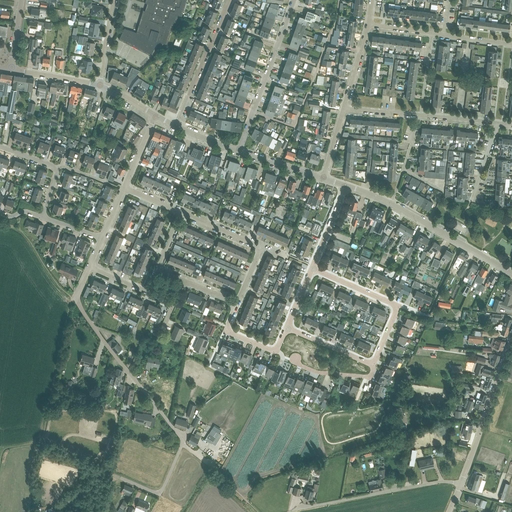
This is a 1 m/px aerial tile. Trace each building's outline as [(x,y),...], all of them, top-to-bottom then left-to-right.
[(145,0),(145,3),(148,4),(146,11),(143,10),(143,11),(137,32),(125,29),(125,28),(119,40),(119,39),(151,55),(150,56),(151,56),(154,50),(156,50),(156,51),(163,43),(167,45),(168,44),(167,44),(171,30),(172,30),(171,29),(173,22),(176,23),(175,22),(177,15),(182,17),(182,16),(181,16),(186,0),(145,0)] [(218,9),(221,2),(215,0),(214,0),(212,6),(218,9)] [(233,9),(239,12),(242,5),(235,2),(233,9)] [(274,8),(276,4),(266,2),(263,10),(264,10),(276,14),(277,15),(278,11),(278,10),(274,8)] [(93,5),(92,11),(91,15),(101,17),(103,7),(93,5)] [(47,10),(46,9),(46,8),(40,7),(40,10),(37,9),(36,11),(32,10),(31,16),(39,17),(39,13),(45,14),(46,11),(47,11),(47,10)] [(230,15),(235,17),(237,18),(239,12),(233,9),(230,15)] [(217,12),(212,10),(210,10),(208,16),(214,19),(217,12)] [(274,19),(276,14),(264,10),(263,15),(266,16),(274,19)] [(308,11),(305,19),(314,22),(315,20),(316,20),(318,21),(320,16),(322,17),(324,11),(316,10),(314,14),(312,13),(308,11)] [(212,25),(214,19),(208,16),(205,23),(212,25)] [(340,16),(338,25),(342,25),(345,26),(355,27),(356,21),(352,20),(350,20),(350,22),(346,22),(345,23),(341,23),(342,19),(344,19),(344,16),(340,16)] [(300,17),(298,22),(306,25),(319,29),(321,25),(315,23),(314,22),(305,19),(300,17)] [(226,25),(233,28),(235,22),(228,19),(226,25)] [(273,24),(272,24),(265,21),(261,20),(260,24),(263,26),(271,28),(271,26),(272,27),(273,24)] [(30,21),(29,27),(30,27),(33,28),(36,29),(36,28),(37,29),(37,28),(43,30),(44,25),(44,22),(34,21),(34,22),(30,21)] [(100,24),(95,23),(90,22),(90,23),(88,22),(87,26),(86,26),(85,29),(87,29),(86,34),(88,34),(93,35),(97,36),(100,24)] [(233,28),(226,25),(223,32),(230,35),(233,28)] [(201,33),(207,35),(210,29),(203,26),(201,33)] [(307,38),(302,36),(303,34),(295,31),(293,36),(306,41),(307,38)] [(179,32),(173,45),(179,47),(184,34),(179,32)] [(205,42),(207,35),(201,33),(198,39),(205,42)] [(317,39),(325,43),(327,37),(319,34),(317,39)] [(84,53),(88,54),(93,55),(95,44),(90,43),(87,42),(88,38),(84,37),(84,36),(79,36),(78,38),(77,44),(85,45),(84,53)] [(229,38),(226,37),(222,36),(219,42),(226,45),(229,38)] [(344,38),(343,41),(347,42),(346,45),(348,45),(353,46),(354,39),(344,38)] [(42,40),(41,40),(36,39),(31,39),(29,51),(33,51),(33,46),(37,47),(38,42),(41,42),(42,40)] [(196,42),(195,46),(190,43),(191,40),(189,39),(186,45),(201,51),(203,45),(196,42)] [(223,51),(226,45),(219,42),(216,48),(223,51)] [(201,51),(186,45),(185,48),(193,51),(192,54),(199,57),(201,51)] [(247,47),(244,46),(240,45),(239,47),(248,50),(247,53),(258,57),(260,52),(247,47)] [(49,66),(50,61),(52,50),(48,49),(47,58),(43,58),(42,65),(49,66)] [(61,60),(61,54),(62,51),(55,50),(55,55),(57,56),(57,59),(56,63),(57,63),(56,67),(62,68),(64,60),(61,60)] [(213,58),(226,63),(227,60),(224,59),(221,58),(222,55),(215,52),(213,58)] [(288,57),(299,61),(301,57),(306,59),(307,56),(298,53),(298,55),(290,52),(288,57)] [(256,62),(258,57),(247,53),(245,58),(256,62)] [(196,62),(199,57),(192,54),(189,59),(196,62)] [(187,65),(194,68),(196,62),(189,59),(186,58),(183,57),(182,56),(180,59),(188,62),(187,65)] [(244,60),(247,61),(246,63),(254,66),(256,62),(245,58),(245,57),(244,60)] [(300,61),(299,61),(288,57),(286,62),(294,64),(298,66),(300,61)] [(226,63),(213,58),(210,63),(218,66),(220,68),(222,64),(225,66),(226,63)] [(239,68),(240,61),(234,59),(232,66),(239,68)] [(79,65),(80,65),(79,69),(82,69),(82,71),(89,73),(90,69),(91,69),(92,62),(84,60),(84,62),(80,61),(80,64),(79,64),(79,65)] [(241,65),(245,67),(245,68),(253,71),(254,66),(246,63),(242,62),(241,65)] [(218,66),(210,63),(208,69),(217,73),(221,74),(222,72),(216,69),(218,66)] [(192,73),(194,68),(187,65),(186,68),(178,65),(177,67),(182,69),(185,70),(192,73)] [(117,85),(117,84),(121,75),(117,72),(117,68),(109,67),(107,79),(110,80),(110,82),(109,82),(117,86),(117,85)] [(121,75),(117,84),(124,87),(125,86),(128,87),(131,81),(140,71),(132,67),(128,76),(129,76),(128,77),(121,75)] [(228,75),(232,76),(233,76),(234,72),(237,73),(238,70),(232,68),(231,71),(230,70),(228,75)] [(217,73),(208,69),(206,74),(213,78),(214,75),(216,76),(217,73)] [(190,79),(192,73),(185,70),(182,76),(190,79)] [(12,75),(7,74),(5,85),(4,90),(4,91),(3,95),(6,95),(8,85),(11,86),(12,75)] [(213,78),(206,74),(203,80),(214,84),(215,82),(212,80),(213,78)] [(174,79),(177,80),(180,82),(187,84),(190,79),(182,76),(181,78),(174,75),(172,78),(174,79)] [(13,81),(13,86),(14,86),(13,90),(11,89),(8,106),(7,112),(13,113),(17,91),(16,90),(16,89),(24,90),(27,91),(26,97),(30,98),(32,91),(32,89),(33,84),(34,79),(14,76),(13,81)] [(132,82),(129,87),(132,89),(135,85),(137,86),(135,90),(133,93),(141,99),(144,94),(148,88),(141,84),(143,81),(140,79),(137,76),(132,82)] [(317,76),(316,84),(320,85),(324,85),(331,86),(338,87),(339,81),(334,80),(332,80),(332,84),(326,83),(324,83),(324,81),(325,77),(324,77),(317,76)] [(249,87),(251,83),(243,80),(239,78),(237,83),(241,84),(249,87)] [(214,84),(203,80),(201,86),(208,89),(210,86),(213,87),(214,84)] [(155,104),(157,99),(158,97),(156,96),(159,88),(157,88),(160,82),(157,81),(154,86),(150,96),(152,97),(150,102),(155,104)] [(185,90),(187,84),(180,82),(178,87),(185,90)] [(57,83),(56,90),(57,91),(63,92),(63,95),(67,96),(68,90),(69,85),(65,84),(57,83)] [(48,94),(49,88),(46,87),(47,85),(39,84),(37,92),(37,96),(47,98),(47,94),(48,94)] [(68,106),(72,107),(77,86),(71,85),(70,90),(70,93),(72,94),(71,97),(70,97),(69,102),(69,103),(68,106)] [(275,86),(274,90),(285,95),(286,92),(285,92),(286,89),(283,89),(283,88),(275,85),(275,86)] [(82,88),(77,86),(72,107),(76,108),(77,104),(78,99),(77,99),(78,95),(80,95),(82,88)] [(199,91),(206,94),(208,89),(201,86),(199,91)] [(86,105),(88,105),(89,101),(91,102),(92,98),(90,97),(91,94),(92,94),(93,90),(86,88),(84,95),(88,97),(86,105)] [(173,94),(171,100),(170,103),(167,109),(176,112),(185,92),(176,88),(175,89),(174,92),(173,94)] [(297,96),(299,91),(289,88),(288,92),(293,93),(292,94),(297,96)] [(91,102),(89,101),(88,105),(89,105),(87,113),(86,114),(87,115),(87,117),(89,117),(91,110),(93,103),(92,103),(93,101),(94,102),(97,92),(93,90),(92,94),(91,94),(90,97),(92,98),(91,102)] [(285,100),(287,95),(285,95),(274,90),(273,93),(271,93),(270,95),(285,100)] [(206,94),(199,91),(196,97),(204,100),(205,97),(208,98),(211,99),(212,97),(206,94)] [(233,95),(232,97),(244,101),(246,97),(234,92),(233,92),(232,95),(233,95)] [(244,101),(232,97),(225,94),(223,97),(222,97),(223,94),(220,93),(217,100),(225,102),(226,99),(231,100),(230,101),(235,103),(243,106),(244,101)] [(284,105),(285,100),(270,95),(269,96),(271,97),(270,100),(284,105)] [(161,106),(167,109),(170,103),(166,102),(168,98),(165,97),(161,106)] [(268,102),(267,104),(282,109),(284,105),(270,100),(269,103),(268,102)] [(28,111),(27,114),(33,115),(34,112),(36,104),(30,102),(28,111)] [(280,114),(282,109),(267,104),(266,106),(268,106),(267,109),(280,114)] [(317,116),(322,116),(329,117),(330,111),(324,110),(323,113),(318,113),(319,108),(310,106),(310,109),(313,109),(312,115),(317,116)] [(103,107),(101,112),(99,115),(98,119),(100,120),(102,116),(109,119),(110,117),(112,114),(114,110),(107,107),(106,109),(103,107)] [(193,120),(197,111),(195,110),(194,112),(191,110),(188,117),(193,120)] [(203,113),(197,111),(193,120),(199,122),(203,113)] [(14,113),(13,113),(7,112),(6,117),(5,119),(12,121),(13,118),(13,117),(14,113)] [(119,112),(117,117),(114,123),(119,126),(123,128),(127,120),(124,118),(126,116),(119,112)] [(146,122),(133,113),(128,120),(129,121),(124,135),(130,139),(130,140),(135,143),(140,136),(138,135),(146,122)] [(205,125),(209,116),(207,115),(203,113),(199,122),(205,125)] [(262,132),(260,131),(256,139),(260,141),(265,131),(269,124),(265,122),(263,127),(264,128),(262,132)] [(260,131),(257,130),(259,127),(256,126),(251,136),(256,139),(260,131)] [(13,141),(20,144),(24,135),(16,133),(18,129),(14,128),(12,135),(15,136),(13,141)] [(326,136),(327,130),(319,129),(318,135),(316,134),(315,137),(322,138),(323,135),(326,136)] [(158,141),(161,134),(155,131),(152,139),(150,144),(149,144),(147,151),(151,152),(152,149),(151,149),(152,145),(153,145),(155,140),(158,141)] [(268,135),(266,134),(267,132),(265,131),(260,141),(264,143),(268,135)] [(158,141),(153,154),(158,156),(155,164),(159,166),(161,163),(163,157),(166,150),(161,148),(162,146),(165,147),(167,143),(168,144),(170,137),(162,133),(162,134),(161,134),(158,141)] [(276,133),(273,138),(269,146),(273,148),(277,140),(276,139),(278,134),(276,133)] [(33,142),(35,138),(36,135),(32,134),(31,138),(24,135),(20,144),(28,147),(30,141),(33,142)] [(273,138),(268,135),(264,143),(269,146),(273,138)] [(166,150),(163,157),(168,160),(171,152),(176,140),(176,139),(172,137),(172,138),(166,150)] [(37,151),(41,152),(45,142),(45,143),(46,141),(41,140),(41,139),(37,138),(36,144),(39,145),(37,151)] [(279,138),(277,140),(273,148),(278,150),(280,146),(281,146),(281,147),(284,149),(288,142),(284,140),(284,141),(279,138)] [(49,147),(51,148),(54,141),(50,140),(50,141),(46,140),(46,141),(45,143),(45,142),(41,152),(46,154),(49,147)] [(181,142),(176,140),(171,152),(176,154),(178,150),(181,142)] [(54,141),(51,148),(54,149),(52,154),(57,155),(61,144),(57,143),(57,142),(54,141)] [(178,150),(176,154),(181,156),(178,162),(182,164),(187,153),(183,151),(186,144),(181,142),(178,150)] [(305,160),(306,155),(307,152),(302,151),(304,147),(306,147),(307,144),(301,142),(300,145),(301,146),(299,150),(297,157),(305,160)] [(64,152),(66,153),(68,146),(66,146),(66,145),(62,143),(61,144),(57,155),(62,157),(64,152)] [(67,159),(72,161),(75,151),(71,149),(73,144),(70,143),(69,147),(68,146),(66,153),(69,154),(67,159)] [(320,153),(315,151),(316,145),(313,144),(310,153),(311,154),(309,161),(317,164),(320,156),(319,156),(320,153)] [(127,150),(123,148),(116,145),(115,149),(114,148),(112,153),(113,154),(111,157),(119,161),(120,157),(122,158),(124,154),(125,154),(127,150)] [(187,154),(186,158),(189,159),(190,158),(194,160),(199,149),(197,148),(194,147),(193,151),(189,149),(187,154)] [(83,152),(84,150),(81,149),(80,151),(79,152),(75,151),(72,161),(77,162),(79,157),(81,158),(83,152)] [(195,162),(193,165),(200,168),(203,161),(205,157),(202,155),(203,151),(199,149),(194,160),(194,161),(195,162)] [(287,150),(286,153),(285,157),(293,160),(297,150),(293,149),(292,151),(287,150)] [(82,164),(87,166),(90,156),(91,155),(87,153),(83,152),(81,158),(84,159),(82,164)] [(204,166),(212,169),(217,156),(212,155),(210,158),(207,157),(204,166)] [(94,162),(96,163),(98,157),(95,156),(94,158),(90,156),(87,166),(92,168),(94,162)] [(221,158),(217,156),(212,169),(211,173),(216,174),(217,170),(215,170),(216,165),(219,166),(221,158)] [(9,160),(4,158),(0,168),(0,170),(1,171),(3,168),(4,166),(7,168),(9,160)] [(17,174),(21,163),(15,160),(13,168),(16,169),(15,170),(16,170),(15,173),(17,174)] [(228,181),(235,162),(230,161),(227,160),(225,167),(227,168),(227,169),(229,169),(226,180),(228,181)] [(104,164),(101,173),(106,175),(108,169),(110,170),(113,165),(109,163),(109,164),(105,162),(104,164)] [(240,164),(235,162),(228,181),(231,182),(232,177),(234,171),(237,172),(235,179),(239,180),(240,178),(243,167),(239,166),(240,164)] [(27,165),(21,163),(17,174),(19,175),(20,172),(21,170),(24,172),(27,165)] [(116,163),(114,168),(118,170),(117,173),(123,176),(126,169),(122,168),(123,166),(117,164),(116,163)] [(249,178),(253,168),(248,166),(247,168),(243,167),(240,178),(249,180),(249,178)] [(176,177),(178,172),(170,168),(168,173),(173,175),(173,176),(176,177)] [(258,170),(253,168),(249,178),(252,179),(253,177),(255,178),(258,170)] [(34,172),(33,173),(45,178),(47,172),(40,169),(39,173),(38,172),(37,173),(34,172)] [(264,194),(265,191),(268,185),(271,174),(266,172),(264,180),(265,181),(264,186),(263,190),(261,193),(264,194)] [(43,184),(45,178),(33,173),(33,176),(35,177),(37,177),(36,181),(43,184)] [(66,173),(64,179),(76,183),(76,181),(73,180),(73,179),(72,179),(73,176),(66,173)] [(270,188),(271,183),(273,184),(276,176),(271,174),(268,185),(265,191),(268,192),(270,188)] [(146,185),(149,178),(143,175),(140,183),(146,185)] [(410,190),(412,188),(414,185),(416,180),(412,177),(409,182),(410,183),(407,189),(406,188),(402,196),(406,198),(410,190)] [(155,180),(149,178),(146,185),(151,188),(155,180)] [(280,178),(274,193),(280,196),(287,181),(280,178)] [(75,185),(76,183),(64,179),(62,185),(69,187),(70,184),(72,184),(75,185)] [(157,190),(160,182),(155,180),(151,188),(157,190)] [(296,198),(297,195),(298,191),(295,189),(296,187),(295,186),(296,182),(290,180),(287,191),(290,192),(288,196),(296,198)] [(166,185),(160,182),(157,190),(162,192),(166,185)] [(106,185),(104,190),(104,191),(111,194),(114,189),(106,185)] [(168,195),(170,190),(171,187),(166,185),(162,192),(168,195)] [(297,195),(296,198),(300,199),(300,197),(303,198),(306,199),(308,194),(309,192),(310,187),(304,185),(303,190),(302,192),(298,191),(297,195)] [(30,189),(29,192),(41,196),(43,190),(36,187),(35,190),(33,190),(30,189)] [(61,191),(59,198),(64,200),(67,201),(69,202),(70,201),(72,197),(74,192),(68,190),(67,189),(66,193),(61,191)] [(306,203),(316,206),(318,198),(321,199),(324,191),(318,189),(316,193),(315,193),(314,196),(310,195),(306,203)] [(186,203),(190,195),(191,193),(185,190),(184,193),(181,200),(186,203)] [(415,193),(410,190),(406,198),(411,200),(415,193)] [(111,194),(104,191),(102,196),(102,197),(109,200),(111,194)] [(39,202),(41,196),(29,192),(29,194),(32,195),(33,196),(32,199),(39,202)] [(327,200),(325,204),(329,205),(332,194),(326,192),(324,199),(327,200)] [(454,192),(454,194),(457,194),(457,197),(455,197),(455,200),(464,201),(464,198),(467,198),(467,196),(466,196),(466,193),(454,192)] [(415,203),(419,195),(415,193),(411,200),(415,203)] [(193,197),(190,195),(186,203),(192,205),(195,198),(196,196),(194,194),(193,197)] [(235,194),(233,200),(241,203),(243,197),(235,194)] [(424,198),(419,195),(415,203),(420,205),(424,198)] [(424,198),(420,205),(424,208),(428,200),(430,196),(427,195),(425,199),(424,198)] [(7,199),(6,202),(5,207),(11,209),(14,201),(11,200),(12,197),(9,196),(7,199)] [(197,208),(201,200),(202,197),(199,196),(198,199),(195,198),(192,205),(197,208)] [(94,202),(93,204),(105,209),(107,203),(103,201),(100,200),(99,203),(98,203),(97,203),(96,202),(94,202)] [(206,203),(201,200),(197,208),(203,210),(206,203)] [(348,211),(352,213),(352,212),(355,213),(356,212),(357,207),(356,207),(358,202),(352,200),(348,211)] [(433,203),(428,200),(424,208),(429,210),(433,203)] [(61,214),(63,207),(66,208),(67,205),(66,205),(61,203),(59,202),(58,205),(55,204),(52,211),(61,214)] [(209,204),(206,203),(203,210),(209,213),(210,208),(214,210),(216,204),(210,202),(209,204)] [(93,204),(93,206),(96,207),(95,207),(97,208),(95,211),(98,212),(102,214),(105,209),(93,204)] [(135,216),(138,210),(137,209),(139,207),(133,204),(132,207),(129,206),(126,212),(135,216)] [(372,225),(379,209),(373,206),(366,223),(372,225)] [(251,211),(250,213),(249,214),(253,216),(254,214),(256,215),(254,218),(258,220),(261,213),(252,209),(251,211)] [(305,209),(300,221),(305,223),(310,211),(305,209)] [(384,211),(379,209),(372,225),(375,226),(373,230),(374,230),(373,232),(381,235),(383,230),(382,229),(384,224),(380,222),(384,211)] [(221,218),(227,221),(230,213),(225,211),(221,218)] [(135,216),(126,212),(124,218),(131,221),(133,215),(135,216)] [(99,217),(94,214),(92,213),(91,217),(89,216),(89,217),(86,215),(85,217),(97,222),(99,217)] [(233,214),(230,213),(227,221),(232,223),(236,216),(237,214),(234,213),(233,214)] [(240,214),(239,217),(236,216),(232,223),(238,225),(241,218),(242,215),(240,214)] [(161,216),(157,215),(156,217),(154,220),(156,221),(155,224),(162,227),(164,221),(160,219),(161,216)] [(94,228),(97,222),(85,217),(84,219),(88,221),(89,222),(87,225),(94,228)] [(243,228),(247,220),(248,218),(245,217),(244,219),(241,218),(238,225),(243,228)] [(128,227),(131,221),(124,218),(121,224),(128,227)] [(391,229),(393,226),(393,227),(396,221),(391,218),(388,223),(387,223),(385,227),(383,231),(386,232),(388,229),(390,230),(391,229)] [(358,227),(359,226),(361,221),(360,220),(358,220),(354,219),(352,225),(356,226),(358,227)] [(29,221),(27,220),(25,226),(34,229),(32,232),(40,235),(43,225),(36,222),(35,224),(30,222),(30,221),(29,221)] [(247,220),(243,228),(249,230),(252,223),(247,220)] [(307,220),(305,225),(300,222),(298,226),(309,231),(313,223),(307,220)] [(311,232),(317,234),(321,225),(315,223),(311,232)] [(401,223),(398,228),(397,229),(398,229),(395,233),(398,235),(400,231),(404,233),(407,227),(401,223)] [(128,227),(121,224),(118,230),(125,233),(126,233),(128,234),(128,233),(130,228),(128,227)] [(159,233),(162,227),(155,224),(152,230),(159,233)] [(454,228),(464,233),(467,227),(462,224),(461,226),(457,224),(454,228)] [(180,232),(187,235),(189,228),(183,226),(180,232)] [(261,235),(264,228),(259,226),(256,233),(261,235)] [(44,238),(49,240),(55,242),(59,231),(48,227),(44,238)] [(414,231),(407,227),(404,233),(403,234),(401,237),(408,241),(410,237),(414,231)] [(195,231),(189,228),(187,235),(185,238),(188,239),(189,236),(193,237),(195,231)] [(159,233),(152,230),(150,229),(148,235),(150,236),(157,239),(159,233)] [(201,233),(195,231),(193,237),(199,240),(201,233)] [(207,236),(201,233),(199,240),(198,242),(200,243),(201,241),(204,243),(207,236)] [(76,238),(64,234),(61,242),(63,243),(61,248),(66,250),(68,245),(73,246),(76,238)] [(303,242),(311,246),(313,241),(311,240),(312,237),(305,234),(304,237),(303,236),(300,241),(303,242)] [(419,246),(424,237),(420,234),(415,243),(419,246)] [(116,235),(114,240),(121,243),(124,238),(121,237),(116,235)] [(147,242),(150,243),(154,245),(157,239),(150,236),(147,242)] [(204,243),(203,246),(206,247),(208,244),(211,245),(211,243),(213,239),(213,238),(210,236),(210,237),(207,236),(204,243)] [(284,237),(281,244),(286,246),(289,239),(284,237)] [(424,237),(419,246),(424,248),(429,239),(424,237)] [(82,239),(80,244),(75,254),(76,255),(76,256),(76,257),(77,258),(79,257),(79,256),(84,258),(86,254),(85,253),(87,250),(88,250),(91,243),(82,239)] [(113,241),(111,246),(118,250),(120,245),(121,244),(121,243),(114,240),(113,241)] [(222,250),(225,244),(218,241),(216,247),(222,250)] [(300,241),(299,244),(302,245),(301,248),(309,251),(311,246),(303,242),(300,241)] [(434,242),(431,246),(430,248),(428,252),(431,254),(433,250),(437,252),(440,246),(434,242)] [(231,246),(225,244),(222,250),(228,253),(231,246)] [(407,254),(410,248),(403,245),(400,250),(407,254)] [(116,255),(118,250),(111,246),(109,252),(116,255)] [(234,255),(236,249),(231,246),(228,253),(226,256),(229,257),(230,254),(234,255)] [(145,247),(142,253),(150,256),(152,250),(145,247)] [(408,259),(410,256),(414,249),(410,247),(410,248),(407,254),(406,257),(408,259)] [(309,251),(301,248),(299,253),(297,252),(296,256),(303,259),(305,255),(306,256),(307,256),(308,256),(309,254),(309,253),(308,253),(309,251)] [(242,251),(236,249),(234,255),(239,258),(242,251)] [(446,250),(444,254),(442,256),(443,256),(441,259),(444,261),(446,258),(449,260),(453,253),(446,250)] [(455,262),(454,265),(458,266),(459,264),(460,261),(462,262),(463,260),(465,261),(466,259),(468,255),(461,250),(458,256),(455,262)] [(242,251),(239,258),(238,261),(241,262),(243,259),(246,261),(249,254),(242,251)] [(114,260),(116,255),(109,252),(104,262),(112,265),(114,260)] [(174,265),(177,258),(173,257),(175,254),(172,252),(168,262),(174,265)] [(147,262),(150,256),(142,253),(140,259),(147,262)] [(336,269),(341,257),(333,254),(330,260),(335,263),(333,267),(336,269)] [(207,258),(199,255),(198,257),(203,260),(202,262),(205,264),(207,258)] [(272,265),(273,264),(275,259),(267,256),(265,261),(272,265)] [(349,260),(341,257),(336,269),(338,270),(340,265),(346,267),(348,263),(349,260)] [(144,268),(147,262),(140,259),(139,258),(137,261),(139,262),(137,265),(144,268)] [(183,261),(177,258),(174,265),(180,267),(183,261)] [(214,267),(215,265),(216,262),(212,260),(208,259),(207,261),(209,262),(212,264),(211,266),(214,267)] [(189,263),(183,261),(180,267),(186,270),(189,263)] [(270,270),(272,265),(265,261),(262,267),(270,270)] [(192,272),(198,275),(202,265),(196,262),(195,266),(192,272)] [(474,272),(476,270),(478,265),(473,262),(465,277),(463,280),(466,282),(467,281),(469,279),(473,271),(474,272)] [(62,274),(69,277),(74,279),(75,276),(75,275),(77,270),(62,263),(59,271),(62,272),(62,274)] [(189,263),(186,270),(192,272),(195,266),(189,263)] [(293,263),(291,267),(291,268),(292,269),(290,272),(298,275),(301,270),(300,270),(302,266),(293,263)] [(357,278),(362,266),(354,263),(351,269),(356,272),(354,277),(357,278)] [(362,266),(357,278),(359,279),(361,274),(367,276),(368,274),(370,275),(372,271),(373,269),(373,268),(371,267),(370,267),(369,270),(365,268),(366,266),(362,264),(362,266)] [(142,274),(144,268),(137,265),(135,271),(142,274)] [(461,278),(463,274),(464,275),(467,271),(465,270),(467,268),(463,266),(457,275),(461,278)] [(209,280),(212,273),(208,271),(210,268),(207,267),(203,277),(209,280)] [(270,270),(262,267),(260,272),(268,276),(270,270)] [(475,280),(474,281),(479,283),(481,284),(484,278),(484,277),(485,275),(488,271),(482,267),(480,271),(479,270),(477,273),(478,274),(475,280)] [(215,282),(218,275),(215,274),(216,271),(213,269),(212,273),(209,280),(215,282)] [(372,271),(370,275),(373,276),(372,279),(377,281),(375,286),(377,287),(382,275),(375,272),(372,271)] [(265,281),(268,276),(260,272),(258,278),(265,281)] [(296,281),(298,275),(290,272),(288,278),(296,281)] [(383,273),(382,275),(377,287),(380,288),(382,283),(387,286),(390,279),(385,276),(386,275),(383,273)] [(493,283),(495,281),(498,276),(492,273),(490,277),(489,276),(487,279),(488,280),(485,285),(488,287),(491,282),(493,283)] [(221,284),(224,278),(218,275),(215,282),(221,284)] [(393,286),(393,288),(398,290),(396,295),(398,296),(405,282),(405,281),(407,277),(403,275),(401,279),(399,283),(395,281),(393,286)] [(227,287),(230,281),(227,279),(227,277),(224,276),(224,278),(221,284),(227,287)] [(265,281),(258,278),(255,283),(263,287),(265,281)] [(286,283),(293,287),(296,281),(288,278),(286,283)] [(97,290),(100,282),(94,280),(90,288),(87,286),(83,296),(87,297),(90,291),(92,292),(94,288),(97,290)] [(236,283),(231,281),(230,281),(227,287),(233,290),(236,283)] [(106,285),(100,282),(97,290),(103,292),(106,285)] [(408,295),(410,290),(411,288),(407,286),(408,284),(405,282),(398,296),(401,297),(403,292),(408,295)] [(262,289),(263,287),(255,283),(253,289),(262,293),(264,290),(262,289)] [(286,283),(283,289),(291,292),(293,287),(286,283)] [(324,293),(328,286),(322,283),(318,291),(318,292),(315,291),(310,302),(313,303),(317,294),(323,297),(324,293)] [(511,284),(510,284),(506,291),(507,292),(503,302),(502,301),(495,299),(492,309),(499,312),(500,306),(510,310),(511,305),(511,304),(511,301),(511,284)] [(333,288),(328,286),(324,293),(323,297),(328,299),(327,302),(330,304),(335,292),(332,291),(333,288)] [(115,298),(118,290),(112,288),(109,295),(115,298)] [(283,289),(280,288),(278,293),(281,294),(281,295),(289,298),(291,292),(283,289)] [(268,298),(271,290),(269,289),(267,294),(264,293),(263,296),(268,298)] [(125,293),(118,290),(115,298),(121,300),(125,293)] [(421,290),(420,292),(416,290),(413,297),(419,299),(417,304),(419,305),(424,294),(425,292),(421,290)] [(335,292),(330,304),(330,305),(331,305),(333,305),(334,303),(336,302),(337,303),(338,302),(339,300),(342,301),(345,293),(339,291),(338,293),(335,292)] [(199,305),(200,302),(202,297),(190,292),(187,300),(199,305)] [(351,296),(345,293),(342,301),(341,302),(343,303),(344,305),(345,306),(343,310),(347,312),(347,311),(353,300),(350,299),(351,296)] [(424,294),(419,305),(422,306),(424,302),(429,304),(432,297),(424,294)] [(258,298),(255,297),(251,295),(248,300),(256,303),(258,298)] [(126,298),(124,302),(122,309),(125,310),(128,303),(134,306),(137,298),(131,296),(129,299),(126,298)] [(137,315),(140,317),(144,306),(141,305),(143,301),(137,298),(134,306),(140,308),(137,315)] [(353,300),(347,311),(350,313),(353,307),(353,306),(359,309),(362,301),(356,298),(355,301),(353,300)] [(253,309),(256,303),(248,300),(246,306),(253,309)] [(286,303),(282,301),(278,300),(276,306),(284,309),(286,303)] [(209,306),(208,308),(209,309),(216,311),(221,313),(224,306),(211,301),(209,306)] [(368,304),(362,301),(359,309),(361,310),(360,313),(362,314),(360,318),(365,320),(370,307),(367,306),(368,304)] [(147,307),(144,306),(140,317),(143,318),(143,317),(146,318),(149,312),(152,314),(155,306),(149,304),(147,307)] [(155,306),(152,314),(151,316),(157,319),(155,323),(158,325),(163,314),(160,313),(161,309),(155,306)] [(251,314),(253,309),(246,306),(243,311),(251,314)] [(281,314),(284,309),(276,306),(274,311),(281,314)] [(373,315),(376,316),(380,309),(374,306),(373,309),(370,307),(365,320),(369,321),(371,316),(373,315)] [(386,311),(380,309),(376,316),(382,319),(386,311)] [(190,313),(187,312),(183,310),(179,319),(188,323),(189,320),(187,319),(190,313)] [(251,314),(243,311),(241,317),(249,320),(251,314)] [(271,316),(279,320),(281,314),(274,311),(271,316)] [(126,321),(115,314),(114,317),(116,319),(124,324),(126,321)] [(201,316),(202,316),(200,320),(203,321),(204,319),(212,322),(213,319),(205,316),(206,315),(202,314),(201,316)] [(279,320),(271,316),(268,315),(267,318),(270,319),(269,322),(277,326),(279,320)] [(407,328),(411,329),(412,326),(413,327),(415,321),(417,322),(403,316),(405,317),(403,322),(408,325),(407,328)] [(246,326),(249,320),(241,317),(239,322),(246,326)] [(313,320),(311,319),(307,317),(303,325),(309,327),(313,320)] [(500,324),(499,324),(503,326),(503,325),(510,327),(511,320),(511,319),(506,317),(504,323),(500,322),(500,324)] [(319,322),(313,320),(309,327),(315,330),(319,322)] [(216,325),(211,323),(208,322),(207,324),(205,323),(203,328),(205,328),(203,332),(210,335),(213,328),(214,329),(216,325)] [(277,326),(269,322),(267,328),(274,331),(277,326)] [(321,332),(327,335),(330,327),(332,324),(329,322),(327,326),(324,325),(321,332)] [(403,333),(402,336),(406,337),(407,335),(410,329),(413,331),(413,330),(411,329),(407,328),(398,324),(400,325),(398,331),(403,333)] [(507,336),(510,327),(503,325),(503,326),(499,324),(498,325),(497,329),(502,331),(501,334),(507,336)] [(183,329),(181,328),(177,326),(174,332),(173,331),(171,337),(178,341),(183,329)] [(336,330),(330,327),(327,335),(333,337),(336,330)] [(272,337),(274,331),(267,328),(264,333),(272,337)] [(199,337),(194,349),(203,353),(208,341),(202,338),(203,335),(195,331),(193,335),(199,337)] [(352,341),(355,343),(359,332),(356,331),(353,338),(347,335),(344,342),(350,345),(352,341)] [(344,342),(347,335),(341,332),(338,340),(344,342)] [(359,332),(355,343),(357,344),(356,347),(362,350),(365,343),(366,340),(360,338),(362,334),(359,332)] [(401,342),(399,345),(403,347),(405,344),(407,338),(409,339),(406,337),(402,336),(396,333),(396,334),(398,334),(395,340),(401,342)] [(483,337),(469,335),(468,342),(483,344),(483,337)] [(116,353),(120,350),(122,349),(113,338),(108,343),(116,353)] [(493,338),(492,341),(495,342),(493,347),(497,348),(502,350),(505,342),(500,340),(496,339),(493,338)] [(229,353),(233,345),(234,343),(233,343),(232,345),(224,341),(218,354),(227,358),(228,357),(229,353)] [(371,345),(365,343),(362,350),(368,353),(371,345)] [(403,347),(399,345),(393,343),(395,344),(393,349),(398,351),(397,354),(401,356),(402,353),(403,353),(405,348),(407,348),(403,347)] [(236,346),(233,345),(229,353),(232,354),(232,355),(238,357),(239,354),(243,346),(243,345),(242,347),(236,345),(236,346)] [(239,354),(238,357),(237,359),(238,358),(240,360),(246,362),(245,364),(251,351),(251,350),(250,353),(244,350),(242,355),(239,354)] [(500,356),(496,354),(494,354),(494,355),(491,354),(490,354),(489,354),(489,355),(488,355),(488,356),(488,357),(489,357),(489,358),(490,358),(489,360),(490,361),(489,364),(497,367),(500,356)] [(92,366),(93,363),(94,358),(83,355),(80,363),(92,366)] [(158,370),(160,358),(148,356),(146,368),(150,369),(150,364),(154,365),(153,368),(157,369),(157,370),(158,370)] [(385,363),(391,365),(395,367),(398,369),(398,368),(397,368),(399,362),(401,363),(403,360),(392,356),(391,359),(389,358),(387,364),(385,363)] [(262,375),(262,374),(264,370),(268,361),(267,361),(266,363),(261,361),(260,362),(257,361),(258,359),(252,371),(256,372),(262,375)] [(212,363),(211,366),(221,371),(223,367),(213,362),(212,363)] [(480,376),(481,374),(492,377),(494,371),(483,368),(484,365),(478,363),(475,374),(480,376)] [(380,371),(382,372),(385,374),(390,375),(390,376),(393,377),(393,376),(391,376),(394,370),(393,370),(395,367),(391,365),(389,368),(384,366),(382,372),(380,371)] [(264,370),(262,374),(265,375),(270,378),(270,379),(276,366),(275,366),(275,368),(269,366),(267,371),(264,370)] [(117,389),(118,389),(117,395),(123,397),(123,391),(122,390),(123,385),(119,383),(123,371),(117,369),(115,376),(112,375),(110,379),(109,382),(118,385),(117,389)] [(274,371),(274,373),(271,380),(276,382),(276,380),(283,383),(287,373),(282,371),(280,370),(279,373),(274,371)] [(284,385),(284,386),(292,390),(293,389),(293,388),(293,387),(295,383),(292,382),(294,377),(289,374),(289,373),(290,372),(284,385)] [(292,391),(294,392),(296,393),(298,392),(299,390),(300,389),(300,388),(303,390),(304,387),(305,385),(302,384),(304,379),(298,376),(299,374),(295,383),(293,387),(293,388),(292,391)] [(375,379),(374,379),(380,382),(384,383),(388,385),(391,379),(389,378),(388,378),(390,375),(385,374),(384,376),(379,374),(377,380),(376,379),(375,379)] [(309,392),(311,393),(315,386),(312,385),(314,380),(308,377),(309,375),(305,385),(304,387),(310,390),(310,389),(311,389),(309,392)] [(492,379),(488,377),(482,375),(481,378),(484,379),(484,380),(485,380),(484,385),(481,384),(480,387),(489,390),(492,379)] [(317,396),(321,397),(319,401),(322,402),(323,402),(324,400),(328,390),(321,387),(321,386),(316,384),(317,382),(316,382),(315,386),(311,393),(310,397),(316,399),(317,396)] [(346,393),(348,386),(350,382),(349,384),(344,382),(341,387),(338,385),(337,390),(340,391),(339,391),(345,394),(344,395),(345,395),(346,393)] [(384,383),(380,382),(379,385),(374,382),(372,388),(371,388),(372,389),(370,393),(379,397),(378,396),(380,392),(383,393),(381,392),(384,387),(383,386),(384,383)] [(351,388),(348,386),(346,393),(349,394),(349,392),(355,395),(354,396),(360,383),(359,385),(353,383),(351,388)] [(128,404),(128,403),(131,404),(134,389),(130,389),(130,387),(126,386),(125,393),(126,393),(124,403),(124,404),(124,405),(127,405),(128,404)] [(487,395),(482,394),(481,393),(478,400),(477,399),(476,400),(473,399),(473,402),(483,405),(487,395)] [(483,405),(473,402),(469,400),(466,409),(465,410),(470,412),(473,406),(482,409),(483,405)] [(190,403),(187,415),(187,417),(192,418),(196,405),(190,403)] [(135,413),(134,418),(133,422),(149,425),(149,427),(153,427),(155,420),(151,419),(152,415),(148,414),(147,415),(135,413)] [(186,429),(188,423),(188,421),(180,419),(177,418),(174,426),(186,429)] [(461,428),(461,432),(462,432),(463,432),(466,433),(464,438),(469,439),(472,425),(467,424),(462,423),(461,428)] [(209,433),(205,439),(207,440),(210,442),(212,443),(218,433),(216,432),(213,436),(213,435),(209,433)] [(196,433),(194,437),(191,435),(188,442),(196,446),(199,439),(201,436),(196,433)] [(114,438),(109,447),(113,449),(117,440),(114,438)] [(434,467),(433,462),(432,458),(418,461),(420,469),(429,467),(430,468),(434,467)] [(385,469),(384,465),(378,467),(379,470),(378,470),(380,477),(387,475),(385,469)] [(292,478),(289,485),(294,486),(296,480),(298,479),(307,482),(308,477),(308,475),(299,473),(299,475),(297,475),(296,474),(294,475),(295,477),(292,478)] [(472,476),(468,488),(472,489),(474,490),(478,491),(483,476),(473,473),(472,476)] [(382,490),(381,485),(380,479),(376,480),(377,484),(369,485),(371,492),(382,490)] [(510,484),(504,482),(499,498),(505,500),(510,484)] [(311,488),(311,487),(308,486),(307,490),(305,497),(312,499),(314,491),(317,492),(319,485),(314,483),(313,488),(311,488)] [(125,485),(123,488),(122,490),(122,491),(121,494),(125,495),(125,494),(129,496),(130,493),(131,493),(133,488),(125,485)] [(299,496),(300,491),(301,489),(295,487),(293,494),(299,496)] [(476,498),(476,499),(469,496),(467,502),(474,505),(475,502),(478,503),(477,506),(484,508),(487,502),(476,498)] [(119,507),(124,510),(128,503),(127,502),(124,500),(119,507)] [(139,500),(137,505),(136,507),(146,511),(147,509),(149,504),(139,500)]
